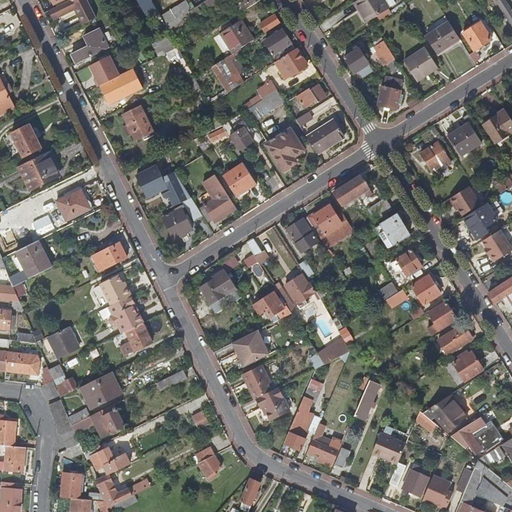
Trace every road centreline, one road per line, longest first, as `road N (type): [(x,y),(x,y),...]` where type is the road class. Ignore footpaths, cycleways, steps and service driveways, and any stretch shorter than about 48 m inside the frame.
road 1 (residential): [(381,511),(252,452),(164,280)]
road 2 (residential): [(25,0),(164,280)]
road 3 (residential): [(164,280),(377,145)]
road 4 (residential): [(377,145),(511,356)]
road 5 (residential): [(377,145),(284,0)]
road 6 (residential): [(377,145),(511,59)]
road 7 (residential): [(41,511),(48,434),(29,395),(0,390)]
